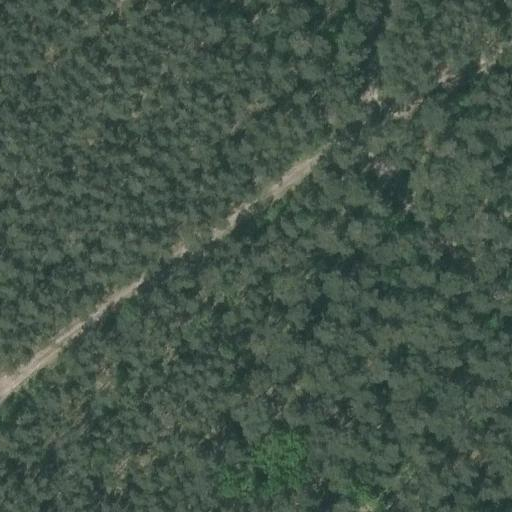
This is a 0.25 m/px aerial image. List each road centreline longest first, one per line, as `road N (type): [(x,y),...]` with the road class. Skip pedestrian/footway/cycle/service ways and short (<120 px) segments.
road 1 (track): [(0,393),(360,133)]
road 2 (track): [(511,314),(360,133)]
road 3 (track): [(360,133),(225,0)]
road 4 (track): [(360,133),(383,0)]
